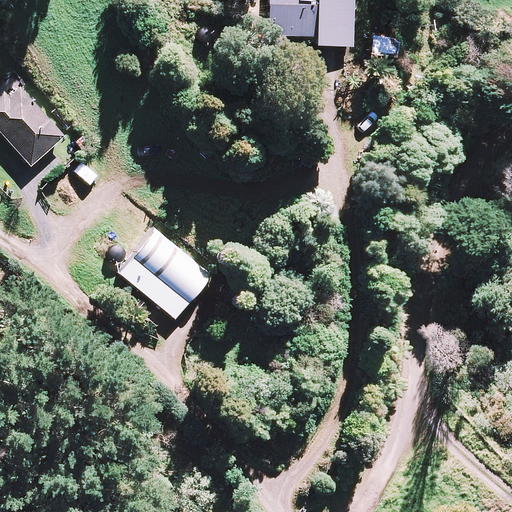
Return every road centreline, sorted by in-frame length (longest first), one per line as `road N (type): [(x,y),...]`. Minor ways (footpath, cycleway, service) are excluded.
road 1 (unclassified): [(0,233),(209,414),(283,511)]
road 2 (unclassified): [(511,111),(486,124),(439,234),(414,410)]
road 3 (unclassified): [(350,511),(414,410)]
